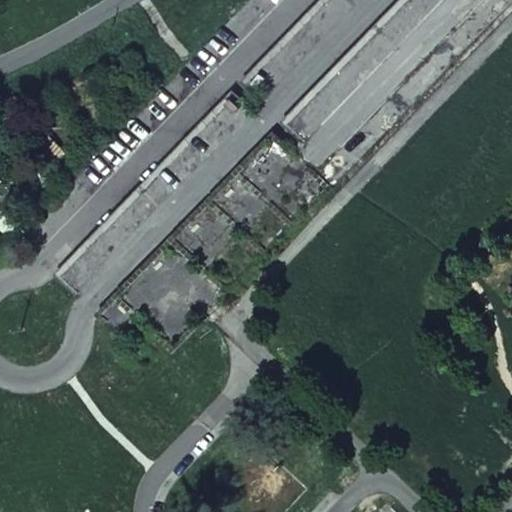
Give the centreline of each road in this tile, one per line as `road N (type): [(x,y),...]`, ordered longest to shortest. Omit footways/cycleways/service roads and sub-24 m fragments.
road 1 (residential): [(511,26),(221,305),(272,359)]
road 2 (residential): [(272,359),(419,511)]
road 3 (residential): [(272,359),(160,476),(145,511)]
